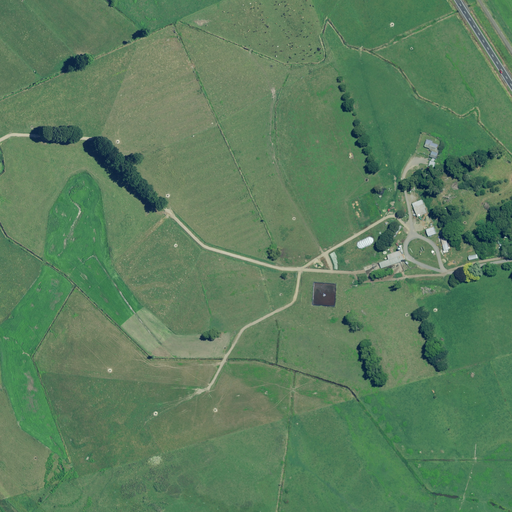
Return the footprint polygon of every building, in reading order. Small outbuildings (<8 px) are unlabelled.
[(433,141),(428,140),(426,147),(437,151),(439,145),(432,143),(433,141)] [(428,213),(423,200),(413,204),(418,217),(428,213)] [(437,234),(434,227),(427,230),(429,236),(437,234)] [(449,250),(446,238),(445,232),(441,233),(442,239),(441,239),(445,251),(449,250)] [(402,256),(400,251),(388,255),(390,260),(380,263),(382,269),(402,262),(401,261),(405,259),(404,256),(402,256)]
